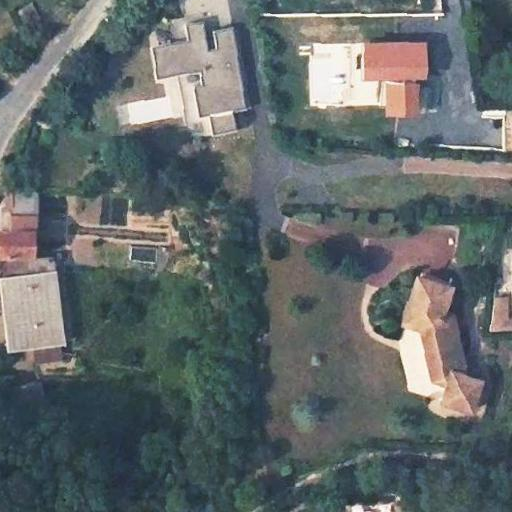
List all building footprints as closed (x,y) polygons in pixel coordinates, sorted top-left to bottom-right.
[(209,49),(204,20),(186,23),(185,14),(171,16),(175,40),(159,43),(165,74),(179,72),(189,136),(238,128),(235,109),(247,107),(233,26),(214,29),(217,48),(209,49)] [(7,233),(5,233),(4,258),(38,258),(39,217),(40,189),(14,189),(14,209),(14,216),(14,233),(7,233)] [(7,265),(8,281),(9,310),(11,349),(33,349),(56,348),(60,348),(57,280),(55,264),(7,265)] [(448,289),(417,279),(402,324),(420,329),(431,381),(447,385),(443,402),(472,410),(480,381),(464,376),(449,315),(440,312),(448,289)] [(8,281),(0,281),(0,310),(9,310),(8,281)] [(491,299),(488,318),(494,319),(501,325),(501,330),(511,331),(511,321),(503,320),(504,299),(491,299)] [(494,319),(488,318),(486,331),(501,330),(501,325),(494,319)] [(56,348),(33,349),(33,366),(57,365),(56,348)] [(38,389),(13,391),(16,421),(42,418),(38,389)]
